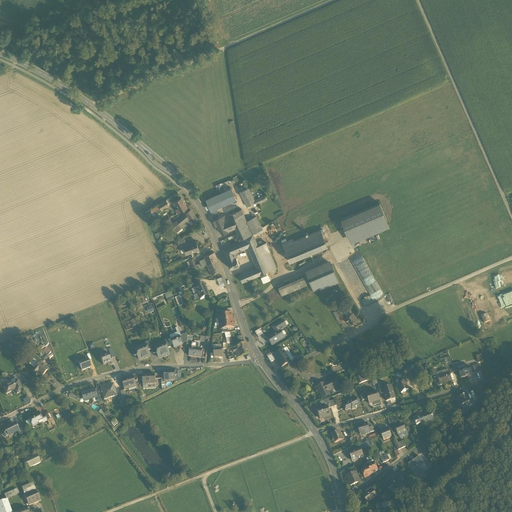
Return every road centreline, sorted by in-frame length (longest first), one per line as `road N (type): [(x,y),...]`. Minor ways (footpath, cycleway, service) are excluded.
road 1 (tertiary): [(258,359),(203,212),(176,175),(73,92),(0,53)]
road 2 (residential): [(258,359),(126,369),(70,384),(0,420)]
road 3 (track): [(92,106),(333,0)]
road 4 (track): [(418,0),(511,216)]
road 5 (residential): [(471,385),(315,433)]
road 6 (track): [(315,433),(201,476),(213,511)]
road 7 (track): [(511,257),(383,313)]
road 8 (unclassified): [(383,313),(272,378)]
